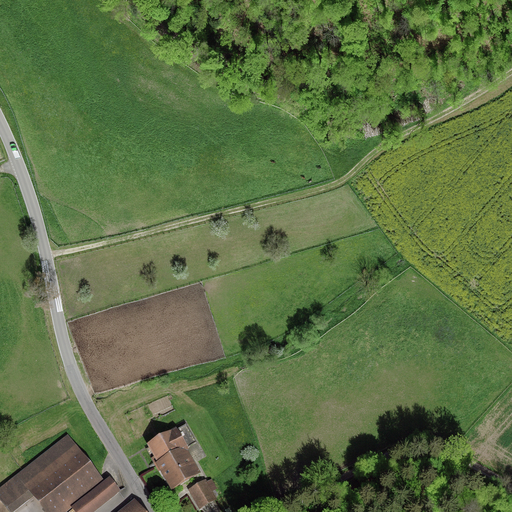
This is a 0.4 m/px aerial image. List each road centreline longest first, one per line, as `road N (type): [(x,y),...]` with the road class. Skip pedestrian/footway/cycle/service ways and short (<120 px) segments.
road 1 (track): [(511,67),(384,140),(326,186),(41,258)]
road 2 (track): [(275,511),(400,450),(445,452),(511,489)]
road 3 (tertiary): [(0,122),(22,179),(66,366)]
road 4 (tertiary): [(152,511),(66,366)]
